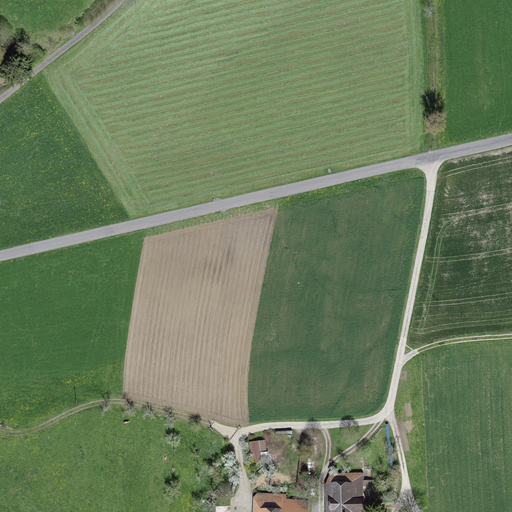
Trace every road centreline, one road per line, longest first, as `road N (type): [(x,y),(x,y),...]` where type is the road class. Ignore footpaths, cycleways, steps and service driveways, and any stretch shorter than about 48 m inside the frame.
road 1 (unclassified): [(511,138),(0,253)]
road 2 (track): [(0,434),(36,431),(86,405),(119,401),(239,436)]
road 3 (track): [(430,157),(432,0)]
road 4 (track): [(398,364),(437,343),(511,335)]
